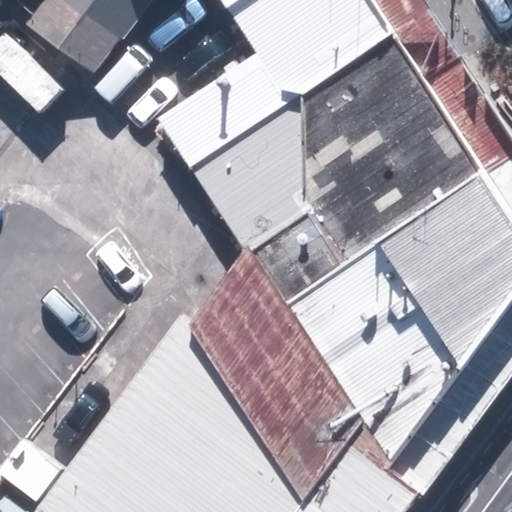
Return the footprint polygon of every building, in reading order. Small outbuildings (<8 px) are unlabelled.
[(266,239),(409,456),(511,317),(511,178),(396,0),(48,0),(34,20),(102,72),(153,0),(239,0),(271,49),(168,116),(256,250),(266,239)] [(419,511),(511,388),(511,107),(441,0),(396,0),(511,178),(511,317),(409,456),(360,511),(419,511)] [(360,511),(409,456),(266,239),(256,250),(207,314),(338,511),(360,511)] [(338,511),(207,314),(195,306),(42,511),(338,511)] [(0,511),(27,511),(0,495),(0,511)]
